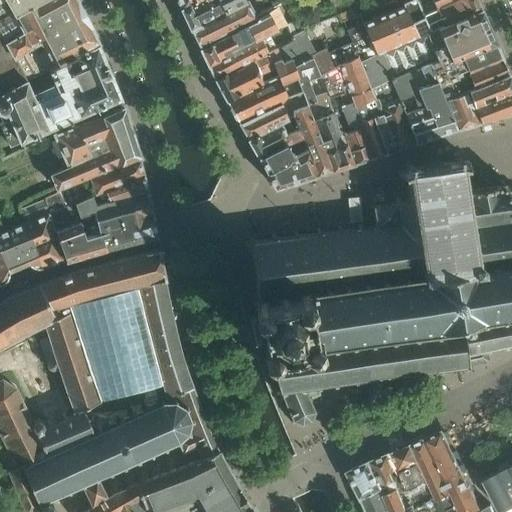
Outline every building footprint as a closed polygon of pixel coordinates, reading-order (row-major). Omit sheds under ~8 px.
[(37,0),(0,21),(0,93),(25,80),(48,68),(54,65),(95,42),(96,42),(86,25),(87,25),(76,4),(73,0),(37,0)] [(0,0),(0,21),(37,0),(0,0)] [(243,0),(196,0),(182,7),(181,8),(190,27),(191,27),(244,1),(243,0)] [(191,27),(190,28),(198,44),(239,26),(255,17),(279,3),(276,0),(266,0),(252,9),(247,0),(246,0),(244,1),(191,27)] [(403,5),(362,23),(376,54),(418,36),(419,37),(431,32),(431,30),(424,13),(417,0),(407,0),(402,2),(403,5)] [(417,0),(424,13),(453,0),(417,0)] [(475,0),(453,0),(424,13),(431,30),(479,9),(475,0)] [(495,43),(480,11),(479,9),(431,30),(431,32),(442,57),(432,61),(441,85),(460,76),(454,61),(495,43)] [(237,30),(200,48),(208,64),(272,32),(277,29),(268,13),(246,25),(237,30)] [(261,37),(272,32),(208,64),(215,78),(268,52),(273,62),(281,58),(276,48),(276,47),(268,51),(261,37)] [(276,48),(281,58),(273,62),(279,75),(226,99),(239,122),(289,96),(306,91),(295,64),(310,55),(316,71),(332,65),(326,48),(315,53),(305,34),(276,48)] [(25,80),(0,93),(0,115),(7,113),(19,142),(84,114),(117,99),(118,101),(119,101),(119,100),(119,99),(111,77),(109,74),(106,67),(105,64),(97,45),(96,45),(95,42),(54,65),(48,68),(55,84),(32,94),(25,80)] [(495,43),(454,61),(460,76),(501,59),(495,43)] [(268,52),(215,78),(226,99),(279,75),(273,62),(268,52)] [(310,104),(308,107),(315,121),(316,121),(319,130),(330,169),(332,169),(332,168),(351,163),(316,71),(310,55),(295,64),(306,91),(310,104)] [(353,162),(385,152),(372,116),(361,121),(355,108),(373,99),(369,88),(369,87),(357,55),(332,65),(316,71),(351,163),(352,163),(353,162)] [(460,76),(441,85),(445,98),(469,89),(507,74),(501,59),(460,76)] [(445,98),(441,85),(432,61),(407,71),(390,78),(395,92),(414,142),(456,128),(445,98)] [(511,88),(507,74),(469,89),(474,105),(511,91),(511,88)] [(391,94),(395,92),(390,78),(369,87),(369,88),(373,99),(355,108),(361,121),(372,116),(385,152),(400,147),(394,130),(387,132),(382,118),(379,105),(382,104),(380,98),(388,95),(391,94)] [(469,89),(445,98),(456,128),(458,128),(478,121),(479,121),(474,105),(469,89)] [(308,107),(310,104),(306,91),(289,96),(239,122),(248,138),(295,112),(308,107)] [(511,91),(474,105),(479,121),(489,117),(491,122),(511,114),(511,91)] [(380,98),(382,104),(379,105),(382,118),(387,132),(394,130),(400,147),(414,142),(395,92),(391,94),(388,95),(380,98)] [(137,155),(129,129),(122,106),(121,106),(121,105),(119,106),(120,107),(52,135),(66,166),(49,173),(55,188),(116,163),(117,163),(137,155)] [(295,112),(248,138),(258,157),(304,136),(319,130),(316,121),(315,121),(308,107),(295,112)] [(316,174),(330,169),(319,130),(304,136),(309,151),(316,174)] [(258,157),(267,173),(288,163),(286,161),(309,151),(304,136),(258,157)] [(267,173),(274,187),(316,174),(309,151),(286,161),(288,163),(267,173)] [(249,242),(244,243),(245,246),(249,246),(252,263),(253,263),(254,267),(252,267),(256,297),(252,298),(252,302),(256,301),(256,303),(258,311),(261,310),(261,314),(259,314),(259,315),(254,315),(251,316),(249,314),(247,317),(250,319),(250,323),(251,324),(252,328),(253,335),(253,337),(254,340),(252,343),(255,345),(257,342),(260,342),(260,341),(264,340),(264,341),(267,340),(268,343),(264,344),(266,352),(266,354),(263,355),(264,359),(269,357),(277,387),(273,388),(275,391),(279,390),(279,391),(280,391),(281,395),(282,395),(283,398),(285,403),(286,406),(284,407),(285,410),(288,409),(292,420),(290,422),(292,424),(294,422),(300,424),(300,427),(303,427),(303,424),(304,424),(309,422),(310,422),(311,423),(313,421),(311,420),(314,413),(315,413),(317,413),(316,411),(314,411),(313,408),(311,404),(310,400),(320,395),(319,392),(319,393),(319,390),(321,389),(320,385),(333,384),(333,388),(338,387),(337,383),(353,381),(354,385),(358,384),(358,380),(371,379),(372,383),(376,382),(375,378),(392,376),(393,380),(397,379),(396,375),(415,372),(415,377),(420,376),(419,372),(438,369),(439,373),(443,373),(442,369),(463,366),(464,370),(468,370),(467,366),(468,366),(468,365),(487,361),(485,353),(487,352),(486,348),(502,345),(503,349),(507,348),(506,344),(511,342),(511,215),(510,216),(506,190),(511,189),(510,185),(505,185),(504,185),(503,180),(499,180),(499,186),(465,191),(461,166),(469,165),(468,160),(460,162),(460,161),(459,161),(458,157),(459,157),(458,153),(453,153),(454,158),(455,162),(454,162),(442,163),(441,162),(440,163),(440,164),(439,164),(438,166),(438,167),(438,168),(429,170),(428,169),(428,168),(426,166),(425,166),(425,165),(423,165),(424,166),(411,168),(410,165),(410,160),(405,161),(406,165),(406,169),(405,169),(405,170),(397,171),(398,176),(406,175),(410,199),(404,200),(403,200),(399,200),(399,197),(395,197),(395,200),(395,201),(395,203),(392,203),(391,203),(390,204),(390,205),(381,206),(380,206),(379,205),(378,205),(374,205),(371,204),(369,206),(371,208),(375,225),(361,227),(360,223),(356,223),(357,228),(341,230),(340,225),(336,226),(337,230),(320,232),(319,228),(315,228),(316,233),(297,235),(296,231),(293,231),(293,236),(275,238),(275,233),(270,234),(271,238),(253,241),(253,236),(249,237),(249,241),(249,242)] [(138,159),(139,159),(138,158),(118,165),(89,177),(94,194),(102,191),(143,176),(143,175),(143,173),(142,174),(138,159)] [(102,191),(106,203),(146,190),(146,189),(143,176),(102,191)] [(74,202),(78,213),(78,215),(93,211),(95,218),(98,230),(151,216),(146,190),(106,203),(95,207),(91,194),(74,202)] [(41,267),(65,260),(55,231),(48,212),(24,222),(41,268),(41,267)] [(99,232),(105,249),(126,243),(155,235),(151,216),(98,230),(99,232)] [(105,249),(99,232),(96,233),(84,236),(80,221),(55,231),(65,260),(105,249)] [(24,222),(0,232),(0,284),(1,284),(3,284),(2,283),(3,283),(3,282),(5,281),(5,280),(6,279),(7,277),(7,276),(8,275),(8,273),(8,271),(7,269),(26,261),(27,262),(28,264),(30,265),(32,266),(33,267),(35,267),(38,268),(39,268),(40,268),(41,268),(24,222)] [(0,433),(7,448),(8,449),(7,450),(2,452),(1,453),(7,467),(4,469),(5,471),(8,470),(13,481),(10,483),(11,485),(14,484),(18,493),(15,495),(16,497),(19,496),(24,507),(21,509),(22,511),(25,510),(26,511),(52,511),(53,511),(54,508),(51,502),(53,499),(56,497),(55,494),(57,493),(62,491),(64,490),(66,493),(70,491),(69,488),(70,487),(74,485),(79,483),(80,485),(81,487),(82,486),(88,498),(91,505),(92,505),(93,505),(104,498),(105,497),(102,491),(97,480),(98,479),(96,476),(107,471),(108,475),(110,474),(111,473),(110,470),(120,465),(122,469),(125,467),(124,464),(134,459),(136,464),(138,463),(140,462),(138,457),(148,453),(149,457),(153,455),(151,452),(161,447),(163,451),(165,450),(166,449),(165,446),(175,441),(176,444),(177,445),(178,444),(182,451),(182,453),(196,447),(201,457),(216,450),(216,449),(217,448),(213,439),(210,434),(202,412),(196,397),(193,388),(182,356),(177,338),(171,311),(171,310),(171,309),(170,308),(169,303),(169,302),(170,302),(169,301),(169,300),(169,301),(164,278),(158,249),(69,271),(60,275),(64,304),(67,303),(82,348),(54,357),(55,358),(48,360),(46,364),(47,367),(51,370),(58,368),(72,412),(73,414),(52,423),(51,424),(47,425),(45,421),(45,420),(45,419),(44,419),(40,421),(40,420),(37,419),(32,421),(16,387),(2,377),(0,378),(0,433)] [(0,344),(43,322),(48,337),(39,340),(45,360),(54,357),(82,348),(67,303),(64,304),(60,275),(47,280),(43,281),(39,283),(8,295),(0,300),(0,344)] [(441,431),(426,438),(446,480),(463,472),(445,432),(441,431)] [(426,438),(412,444),(429,479),(436,496),(444,511),(445,511),(459,506),(446,480),(426,438)] [(412,444),(391,453),(408,488),(429,479),(412,444)] [(92,506),(82,511),(254,511),(252,509),(251,509),(252,508),(238,487),(234,479),(230,472),(225,465),(218,450),(217,448),(216,449),(216,450),(201,457),(175,469),(135,484),(132,485),(114,493),(105,498),(105,497),(104,498),(93,505),(92,505),(91,505),(92,506)] [(391,453),(371,461),(384,488),(388,496),(408,488),(391,453)] [(371,461),(350,470),(363,497),(384,488),(371,461)] [(511,463),(485,478),(501,510),(504,509),(511,504),(511,463)] [(463,472),(446,480),(459,506),(476,498),(463,472)] [(444,511),(436,496),(429,479),(408,488),(388,496),(384,488),(363,497),(370,511),(444,511)] [(476,511),(482,509),(476,498),(459,506),(445,511),(476,511)]
